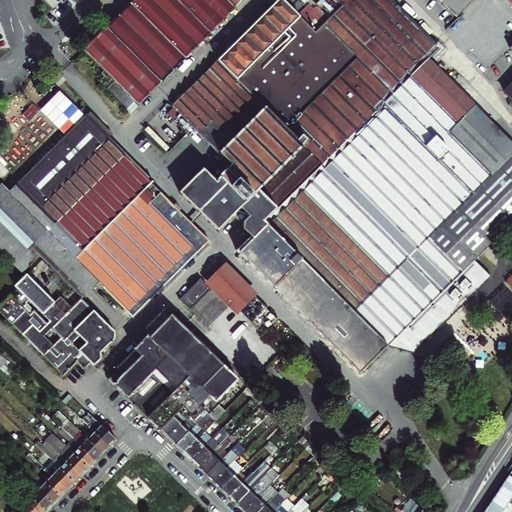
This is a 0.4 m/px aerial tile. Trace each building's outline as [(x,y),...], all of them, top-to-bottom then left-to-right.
[(186,58),(211,33),(177,0),(135,0),(132,4),(186,58)] [(279,0),(278,2),(178,100),(173,106),(172,107),(231,167),(217,181),(205,169),(180,194),(218,233),(241,209),(254,197),(262,206),(249,218),(243,224),(244,230),(252,238),(267,224),(429,59),(439,49),(391,0),(335,0),(342,6),(315,33),(294,12),(303,3),(300,0),(279,0)] [(236,8),(227,0),(177,0),(211,33),(236,8)] [(227,0),(236,8),(243,0),(227,0)] [(438,0),(456,17),(473,0),(438,0)] [(186,58),(132,4),(107,28),(161,83),(186,58)] [(139,105),(161,83),(107,28),(85,51),(111,78),(137,103),(139,105)] [(511,223),(511,142),(429,59),(267,224),(387,347),(400,350),(414,354),(491,278),(474,261),(511,223)] [(137,103),(111,78),(102,87),(103,88),(104,88),(126,110),(129,106),(131,108),(137,103)] [(511,84),(501,96),(511,107),(511,84)] [(86,115),(58,142),(42,126),(23,145),(39,161),(17,183),(42,208),(109,142),(109,140),(109,139),(108,138),(86,115)] [(109,142),(42,208),(32,218),(48,233),(48,231),(125,154),(110,140),(109,142)] [(48,231),(48,233),(58,243),(97,282),(133,318),(209,242),(159,192),(155,196),(147,188),(153,183),(125,154),(48,231)] [(58,243),(48,233),(32,218),(42,208),(17,183),(8,192),(0,183),(0,248),(27,275),(58,243)] [(254,197),(241,209),(249,218),(262,206),(254,197)] [(387,347),(267,224),(252,238),(254,240),(240,253),(268,282),(314,329),(359,374),(387,347)] [(58,243),(27,275),(55,303),(60,297),(71,308),(80,299),(97,282),(58,243)] [(278,319),(226,267),(210,284),(213,287),(230,303),(262,336),(278,319)] [(12,295),(19,302),(18,302),(11,296),(0,307),(0,312),(15,328),(63,376),(77,362),(80,365),(84,369),(90,363),(94,366),(104,356),(101,352),(114,339),(114,332),(80,299),(71,308),(60,297),(55,303),(27,275),(15,287),(18,289),(12,295)] [(211,290),(200,279),(180,300),(190,311),(211,290)] [(207,327),(230,303),(213,287),(211,290),(190,311),(207,327)] [(0,307),(11,296),(10,294),(0,304),(0,307)] [(164,309),(144,329),(141,332),(147,337),(116,368),(118,370),(108,380),(125,396),(160,430),(173,417),(178,412),(184,417),(187,415),(189,417),(197,424),(201,428),(202,430),(204,431),(204,432),(224,411),(218,405),(226,397),(223,395),(236,381),(222,366),(202,346),(205,342),(199,336),(195,340),(182,328),(187,323),(179,315),(175,320),(164,309)] [(199,336),(187,323),(182,328),(195,340),(199,336)] [(226,362),(205,342),(202,346),(222,366),(226,362)] [(0,345),(0,354),(7,361),(11,357),(0,345)] [(257,392),(250,385),(248,386),(255,393),(257,392)] [(248,386),(245,389),(252,396),(255,393),(248,386)] [(264,399),(257,392),(255,393),(263,401),(264,399)] [(69,393),(62,400),(65,404),(73,397),(69,393)] [(263,401),(255,393),(252,396),(260,404),(263,401)] [(77,415),(74,412),(67,419),(76,428),(83,421),(77,415)] [(83,421),(87,425),(88,425),(89,427),(91,425),(93,428),(92,430),(109,447),(113,443),(116,440),(94,418),(91,421),(86,417),(82,420),(83,421)] [(168,438),(181,425),(173,417),(160,430),(164,434),(168,438)] [(186,419),(189,422),(184,428),(181,425),(168,438),(171,441),(176,445),(197,424),(189,417),(186,419)] [(76,428),(67,419),(66,418),(63,422),(78,436),(81,432),(76,428)] [(76,428),(81,432),(88,439),(87,440),(102,454),(106,450),(109,447),(92,430),(93,428),(91,425),(89,427),(88,425),(87,425),(83,421),(76,428)] [(78,444),(95,461),(98,458),(102,454),(87,440),(88,439),(81,432),(78,436),(63,422),(60,425),(63,427),(73,437),(74,439),(76,441),(77,439),(80,442),(78,444)] [(180,449),(183,453),(196,440),(197,440),(200,438),(198,436),(195,439),(193,437),(201,428),(197,424),(176,445),(180,449)] [(60,431),(69,440),(73,437),(63,427),(60,431)] [(191,460),(211,438),(204,432),(204,431),(201,434),(201,433),(198,436),(200,438),(197,440),(196,440),(183,453),(187,457),(191,460)] [(214,436),(211,438),(191,460),(196,465),(199,467),(211,454),(212,455),(215,452),(213,451),(216,448),(217,449),(226,439),(230,435),(226,432),(218,440),(214,436)] [(47,441),(51,445),(57,438),(52,434),(46,440),(47,441)] [(302,436),(298,440),(306,448),(307,447),(310,444),(302,436)] [(57,438),(51,445),(62,456),(62,455),(66,458),(64,459),(81,476),(85,472),(88,469),(73,455),(74,454),(66,447),(57,438)] [(92,465),(95,461),(78,444),(80,442),(77,439),(76,441),(74,439),(71,442),(66,447),(74,454),(73,455),(88,469),(92,465)] [(211,454),(199,467),(203,471),(206,475),(227,453),(223,449),(230,442),(226,439),(217,449),(216,448),(213,451),(215,452),(212,455),(211,454)] [(62,456),(51,445),(47,441),(43,445),(39,441),(35,444),(55,463),(60,468),(59,469),(74,483),(77,480),(81,476),(64,459),(66,458),(62,455),(62,456)] [(310,444),(307,447),(314,455),(317,451),(310,444)] [(210,479),(214,482),(227,469),(228,470),(230,467),(228,466),(231,463),(232,464),(238,458),(230,450),(227,453),(206,475),(210,479)] [(317,451),(314,455),(313,455),(321,463),(325,459),(317,451)] [(37,460),(30,453),(27,456),(41,470),(44,466),(41,464),(37,460)] [(221,489),(239,471),(248,462),(240,455),(238,458),(232,464),(231,463),(228,466),(230,467),(228,470),(227,469),(214,482),(218,486),(221,489)] [(327,471),(332,466),(325,459),(321,463),(320,464),(327,471)] [(47,466),(45,468),(48,470),(49,469),(52,472),(50,474),(67,490),(70,487),(74,483),(59,469),(60,468),(55,463),(49,468),(47,466)] [(364,486),(367,490),(382,470),(379,467),(364,486)] [(16,470),(27,480),(31,484),(32,483),(34,485),(35,483),(38,486),(36,488),(53,505),(56,501),(60,498),(39,478),(33,472),(28,476),(25,473),(25,474),(18,468),(16,470)] [(48,470),(45,468),(44,470),(46,472),(39,478),(60,498),(64,494),(67,490),(50,474),(52,472),(49,469),(48,470)] [(237,504),(265,475),(257,468),(249,476),(247,478),(246,477),(244,480),(245,482),(243,485),(242,484),(229,497),(233,500),(237,504)] [(240,507),(244,511),(257,499),(258,499),(261,497),(259,495),(261,492),(262,493),(269,486),(279,476),(271,468),(265,475),(237,504),(240,507)] [(225,493),(229,497),(242,484),(243,485),(245,482),(244,480),(246,477),(247,478),(249,476),(248,474),(245,476),(239,471),(221,489),(225,493)] [(338,476),(339,475),(334,471),(328,477),(333,481),(338,476)] [(340,474),(339,475),(338,476),(345,484),(347,481),(340,474)] [(31,484),(27,480),(22,485),(15,478),(13,480),(25,493),(45,511),(49,509),(53,505),(36,488),(38,486),(35,483),(34,485),(32,483),(31,484)] [(345,484),(343,486),(350,494),(355,489),(347,481),(345,484)] [(9,484),(6,487),(16,497),(19,494),(9,484)] [(257,499),(244,511),(258,511),(276,494),(277,493),(269,486),(262,493),(261,492),(259,495),(261,497),(258,499),(257,499)] [(19,499),(31,511),(45,511),(25,493),(22,496),(19,499)] [(276,494),(258,511),(275,511),(276,511),(274,510),(277,507),(277,508),(284,501),(276,494)] [(288,511),(294,505),(287,498),(284,501),(277,508),(277,507),(274,510),(276,511),(275,511),(288,511)] [(31,511),(19,499),(12,506),(18,511),(31,511)] [(423,511),(411,499),(402,511),(423,511)] [(18,511),(12,506),(7,502),(4,505),(0,500),(0,507),(4,511),(18,511)] [(300,500),(297,503),(304,511),(308,508),(300,500)] [(297,503),(294,505),(288,511),(303,511),(304,511),(297,503)]
